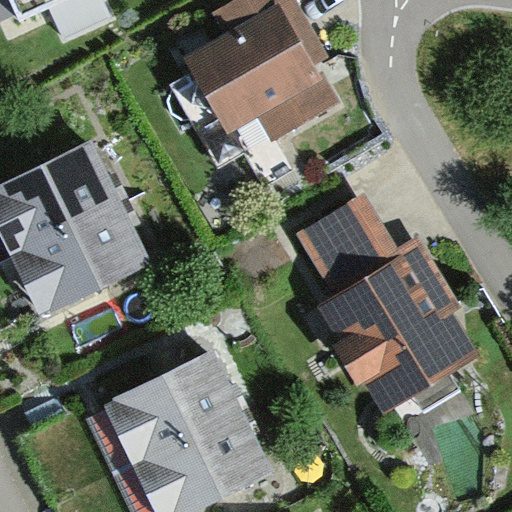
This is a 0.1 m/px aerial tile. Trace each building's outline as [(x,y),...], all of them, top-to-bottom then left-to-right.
[(17,0),(24,14),(54,0),(17,0)] [(219,0),(217,1),(231,24),(184,52),(225,121),(254,104),(273,136),(337,98),(278,0),(219,0)] [(90,132),(0,176),(0,221),(41,303),(149,250),(90,132)] [(314,289),(386,403),(475,346),(453,310),(464,303),(419,233),(404,242),(367,184),(295,229),(328,281),(314,289)] [(217,338),(109,387),(160,511),(165,511),(271,461),(217,338)]
